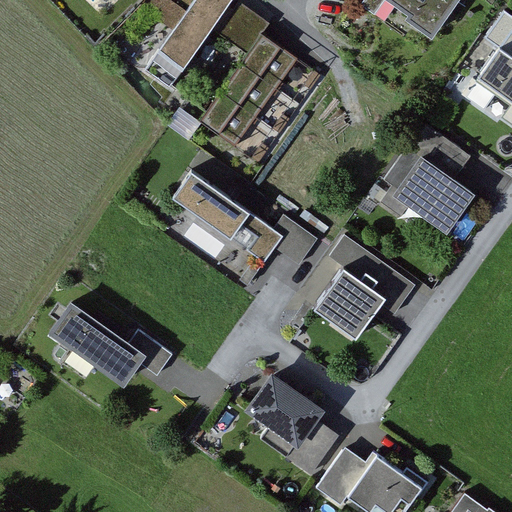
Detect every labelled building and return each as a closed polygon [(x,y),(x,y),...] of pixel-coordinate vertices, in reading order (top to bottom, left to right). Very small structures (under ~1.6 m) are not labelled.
[(234,0),(233,0),(193,0),(162,45),(189,65),(234,0)] [(391,0),(412,13),(408,18),(434,36),(458,0),(391,0)] [(490,36),(505,47),(511,51),(511,12),(508,10),(490,36)] [(263,34),(244,63),(278,86),(297,56),(263,34)] [(511,51),(505,47),(485,76),(511,94),(511,51)] [(244,63),(225,91),(259,114),(278,86),(244,63)] [(225,91),(207,119),(241,142),(259,114),(225,91)] [(170,124),(186,134),(195,119),(179,109),(170,124)] [(432,123),(415,146),(459,178),(476,155),(432,123)] [(483,195),(459,178),(415,146),(390,179),(403,188),(398,195),(453,235),(483,195)] [(192,166),(169,199),(231,243),(241,229),(253,237),(244,250),(264,264),(276,248),(287,232),(278,226),(192,166)] [(288,212),(278,226),(287,232),(276,248),(300,266),(321,236),(288,212)] [(332,256),(347,266),(389,296),(384,302),(399,312),(420,282),(349,233),(332,256)] [(347,266),(317,308),(360,337),(384,302),(389,296),(347,266)] [(73,301),(51,332),(127,383),(142,362),(149,351),(133,341),(73,301)] [(142,328),(133,341),(149,351),(142,362),(160,374),(175,351),(142,328)] [(275,370),(249,406),(301,442),(319,416),(326,405),(275,370)] [(338,429),(319,416),(301,442),(294,452),(313,466),(338,429)] [(0,462),(0,467),(10,477),(31,456),(19,444),(0,462)] [(353,495),(375,463),(350,446),(320,487),(346,505),(353,495)] [(407,472),(382,454),(375,463),(353,495),(374,510),(379,502),(392,511),(412,511),(438,476),(415,460),(407,472)] [(457,511),(499,511),(470,493),(457,511)]
